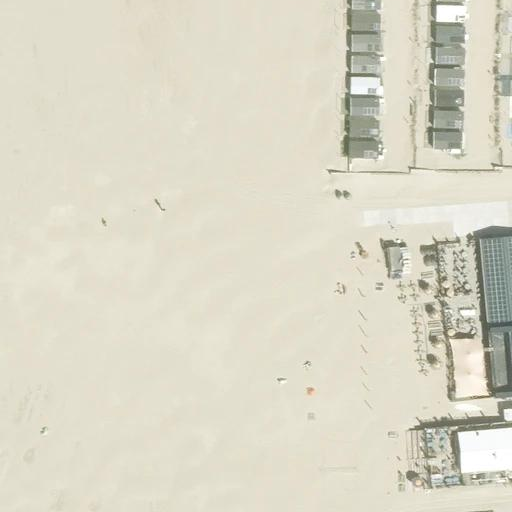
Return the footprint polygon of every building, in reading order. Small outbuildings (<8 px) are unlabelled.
[(379,52),(379,0),(350,0),(350,55),(340,54),(339,71),(349,71),(348,155),(376,155),(377,52),(379,52)] [(463,21),(463,0),(433,0),(431,147),(460,148),(462,21),(463,21)] [(487,328),(511,326),(511,235),(479,238),(487,328)] [(511,385),(495,387),(495,397),(511,395),(511,385)] [(454,400),(453,410),(484,412),(485,401),(454,400)] [(511,420),(511,408),(502,410),(504,421),(511,420)] [(511,428),(456,433),(459,472),(511,468),(511,428)] [(445,434),(446,473),(457,472),(456,434),(445,434)]
